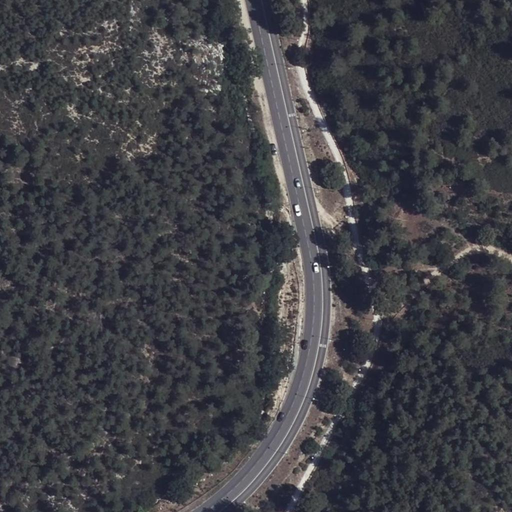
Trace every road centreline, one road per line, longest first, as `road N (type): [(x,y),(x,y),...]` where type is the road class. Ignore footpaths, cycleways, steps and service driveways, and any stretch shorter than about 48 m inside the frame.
road 1 (tertiary): [(253,0),(311,259),(314,314),(287,418),(239,483),(204,511)]
road 2 (track): [(511,259),(469,252),(441,270),(395,267),(313,210)]
